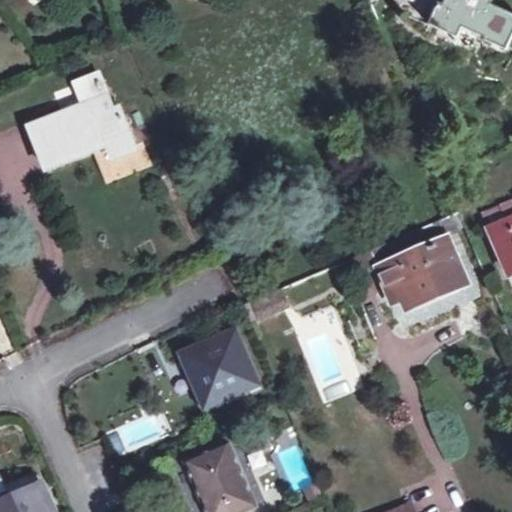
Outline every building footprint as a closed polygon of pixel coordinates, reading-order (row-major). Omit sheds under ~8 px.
[(446,0),(434,29),(466,42),(468,38),(482,43),(511,55),(511,15),(499,10),(502,0),(446,0)] [(468,38),(466,42),(463,49),(477,55),(482,43),(468,38)] [(73,120),(70,115),(32,132),(50,174),(110,148),(116,162),(140,151),(125,117),(117,120),(99,79),(77,88),(86,108),(88,114),(73,120)] [(86,108),(70,115),(73,120),(88,114),(86,108)] [(409,310),(467,284),(445,236),(466,227),(460,213),(373,252),(391,297),(401,293),(409,310)] [(511,227),(492,236),(508,272),(511,270),(511,227)] [(284,292),(257,304),(262,316),(289,305),(284,292)] [(199,374),(210,400),(255,381),(233,330),(188,350),(199,374)] [(201,405),(210,400),(199,374),(190,378),(201,405)] [(220,511),(254,498),(231,443),(188,462),(208,511),(220,511)] [(0,502),(0,511),(48,511),(33,474),(19,480),(24,492),(0,502)]
